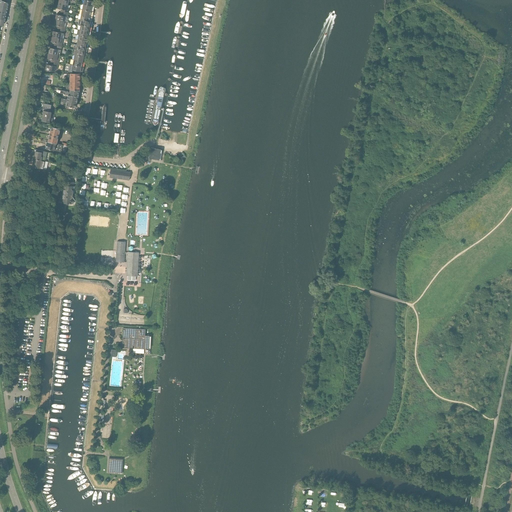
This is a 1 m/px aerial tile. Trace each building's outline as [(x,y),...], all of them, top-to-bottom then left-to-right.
[(62,13),(68,14),(70,9),(68,8),(68,5),(59,3),(58,9),(63,10),(62,13)] [(55,20),(65,22),(65,19),(67,19),(68,14),(62,13),(62,15),(56,14),(55,20)] [(59,29),(65,31),(66,25),(64,25),(65,22),(55,20),(54,25),(59,26),(59,29)] [(62,35),(64,36),(65,31),(59,29),(58,32),(53,31),(52,37),(61,39),(62,35)] [(55,46),(62,47),(63,42),(61,42),(61,39),(52,37),(51,42),(56,43),(55,46)] [(49,53),(58,55),(59,52),(61,52),(62,47),(55,46),(55,49),(50,48),(49,53)] [(52,63),(58,64),(60,59),(58,58),(58,55),(49,53),(48,59),(53,60),(52,63)] [(58,64),(52,63),(52,65),(46,64),(45,70),(55,72),(55,69),(57,69),(58,64)] [(70,90),(79,90),(80,90),(80,74),(70,74),(68,74),(68,85),(70,85),(70,90)] [(167,88),(153,86),(150,104),(147,125),(158,126),(167,88)] [(61,99),(76,103),(78,97),(63,94),(63,98),(62,98),(61,99)] [(76,103),(61,99),(60,105),(66,106),(66,108),(74,110),(76,103)] [(44,109),(44,111),(42,121),(50,123),(50,122),(51,122),(52,118),(51,118),(52,113),(47,112),(48,109),(44,109)] [(48,142),(57,144),(57,142),(58,143),(59,141),(58,141),(59,134),(60,134),(60,132),(61,129),(60,128),(51,127),(48,142)] [(46,152),(51,153),(59,154),(60,153),(54,152),(55,151),(58,151),(60,144),(57,144),(48,142),(47,141),(46,148),(47,148),(46,152)] [(149,159),(159,161),(161,150),(151,148),(149,159)] [(34,159),(48,162),(49,159),(52,160),(52,156),(49,156),(50,154),(51,155),(51,153),(46,152),(36,150),(34,159)] [(48,162),(34,159),(33,167),(47,170),(48,162)] [(109,178),(129,180),(130,173),(110,170),(109,178)] [(63,194),(73,195),(74,187),(64,186),(63,194)] [(73,195),(63,194),(62,202),(73,204),(76,202),(73,198),(73,195)] [(69,218),(72,218),(72,214),(70,214),(70,213),(69,213),(69,212),(66,211),(66,213),(65,213),(64,221),(69,222),(69,218)] [(116,262),(124,262),(125,242),(117,242),(116,262)] [(127,276),(137,276),(139,253),(128,252),(127,276)] [(133,348),(144,349),(145,335),(140,335),(138,334),(138,329),(123,328),(122,348),(132,348),(132,349),(133,349),(133,348)] [(107,473),(121,474),(123,460),(109,459),(107,473)]
